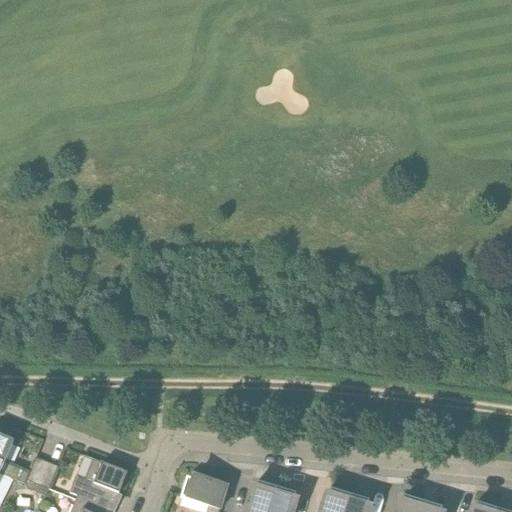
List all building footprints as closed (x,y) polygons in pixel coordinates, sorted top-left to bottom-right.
[(0,476),(25,487),(26,483),(30,474),(5,463),(13,444),(9,442),(12,438),(0,431),(0,476)] [(73,509),(80,511),(104,511),(112,494),(118,496),(126,475),(93,462),(84,458),(76,477),(69,495),(76,498),(73,509)] [(37,487),(47,464),(35,460),(30,474),(26,483),(37,487)] [(58,468),(47,464),(37,487),(48,492),(58,468)] [(219,511),(226,488),(193,478),(192,482),(186,480),(180,500),(208,509),(206,511),(219,511)] [(45,499),(48,492),(37,487),(26,483),(25,487),(24,488),(26,491),(45,499)] [(269,511),(276,490),(257,484),(255,490),(251,489),(244,511),(269,511)] [(276,490),(269,511),(294,511),(297,503),(293,502),(295,496),(276,490)] [(344,511),(349,497),(330,491),(328,497),(325,496),(319,511),(344,511)] [(369,511),(370,510),(367,509),(368,503),(349,497),(344,511),(369,511)] [(394,511),(419,511),(422,504),(403,498),(401,504),(398,503),(394,511)]
